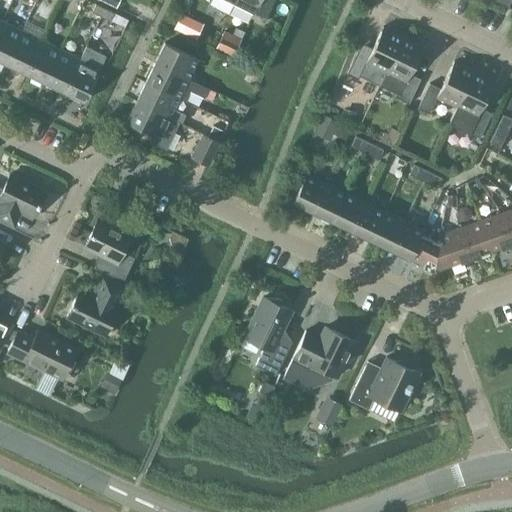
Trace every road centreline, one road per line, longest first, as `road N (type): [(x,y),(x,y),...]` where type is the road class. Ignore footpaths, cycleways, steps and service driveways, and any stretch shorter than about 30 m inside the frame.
road 1 (residential): [(444,319),(93,149)]
road 2 (unclassified): [(163,511),(0,435)]
road 3 (residential): [(494,467),(444,319)]
road 4 (unclassified): [(494,467),(359,511)]
road 5 (residential): [(25,291),(80,174)]
road 6 (residential): [(511,55),(398,0)]
